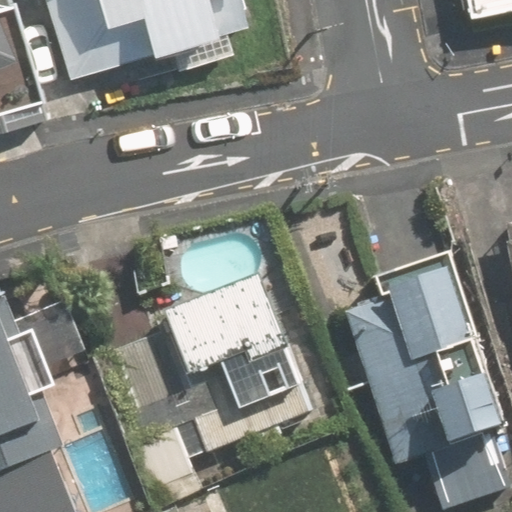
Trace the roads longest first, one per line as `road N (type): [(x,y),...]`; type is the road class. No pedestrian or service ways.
road 1 (residential): [(0,224),(392,123)]
road 2 (residential): [(370,0),(392,123)]
road 3 (residential): [(392,123),(511,103)]
